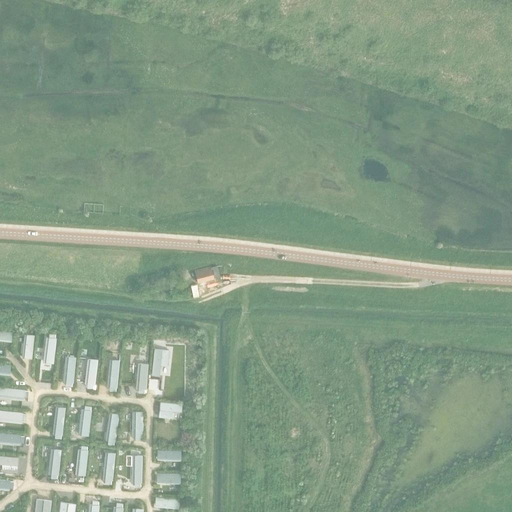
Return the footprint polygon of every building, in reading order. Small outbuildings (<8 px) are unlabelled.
[(194,273),(196,281),(211,277),(210,270),(194,273)] [(0,339),(12,341),(13,332),(0,330),(0,339)] [(24,333),(22,357),(32,358),(34,334),(24,333)] [(47,336),(44,362),(54,364),(57,338),(55,337),(55,333),(50,333),(49,337),(47,336)] [(151,375),(159,375),(159,371),(161,371),(161,367),(160,367),(160,364),(168,365),(169,349),(154,348),(151,375)] [(66,355),(64,381),(66,381),(65,385),(71,386),(72,382),(73,382),(76,356),(66,355)] [(87,357),(85,383),(87,383),(86,387),(92,388),(93,384),(94,384),(96,358),(87,357)] [(110,359),(107,386),(110,387),(109,390),(115,391),(115,387),(117,387),(119,360),(110,359)] [(138,363),(136,388),(138,388),(138,392),(144,393),(144,389),(145,389),(148,364),(138,363)] [(0,373),(9,374),(9,365),(0,364),(0,373)] [(0,395),(23,399),(23,396),(27,397),(28,391),(24,390),(24,389),(0,386),(0,395)] [(160,401),(159,416),(173,418),(173,411),(180,411),(181,403),(160,401)] [(55,406),(52,433),(54,434),(54,438),(60,438),(61,434),(62,434),(65,407),(55,406)] [(82,409),(79,434),(88,435),(91,410),(90,410),(91,406),(85,406),(85,410),(82,409)] [(0,418),(21,422),(21,419),(25,420),(26,414),(22,414),(22,412),(0,409),(0,418)] [(133,411),(132,436),(135,436),(135,440),(141,441),(141,437),(142,437),(143,412),(133,411)] [(109,412),(106,439),(108,440),(107,444),(113,445),(114,441),(115,441),(119,414),(109,412)] [(0,441),(18,443),(19,441),(23,442),(23,436),(19,435),(19,434),(0,431),(0,441)] [(78,448),(76,474),(86,475),(88,449),(87,449),(88,445),(82,444),(81,448),(78,448)] [(50,449),(48,473),(51,474),(50,478),(56,478),(57,475),(58,475),(60,450),(50,449)] [(157,459),(181,460),(182,451),(157,450),(157,459)] [(106,452),(103,479),(105,479),(104,483),(110,484),(111,480),(112,480),(114,453),(106,452)] [(18,457),(0,454),(0,462),(2,463),(1,471),(16,472),(18,457)] [(132,455),(132,482),(134,482),(134,486),(140,486),(141,482),(142,482),(142,455),(132,455)] [(157,472),(157,482),(181,483),(181,473),(157,472)] [(0,478),(0,488),(7,489),(8,487),(12,487),(12,481),(8,481),(9,479),(0,478)] [(156,496),(155,506),(179,508),(179,498),(156,496)] [(49,511),(51,500),(35,498),(33,511),(49,511)] [(60,501),(58,511),(74,511),(76,503),(60,501)] [(89,504),(88,511),(98,511),(99,505),(98,505),(98,501),(92,501),(92,505),(89,504)] [(113,507),(113,511),(122,511),(123,507),(122,507),(123,504),(117,503),(116,507),(113,507)]
